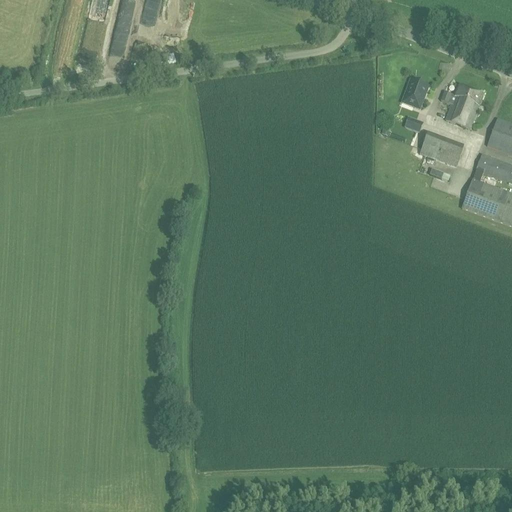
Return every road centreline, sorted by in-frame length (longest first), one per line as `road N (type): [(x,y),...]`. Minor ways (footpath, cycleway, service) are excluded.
road 1 (unclassified): [(0,98),(320,52),(338,42),(353,12)]
road 2 (tertiary): [(353,12),(511,72)]
